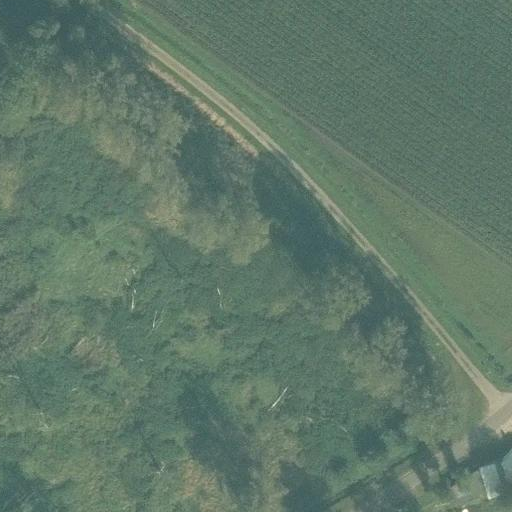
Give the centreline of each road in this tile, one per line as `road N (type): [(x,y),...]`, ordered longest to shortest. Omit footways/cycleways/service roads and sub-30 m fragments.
road 1 (unclassified): [(498,418),(310,188),(210,95),(82,0)]
road 2 (unclassified): [(348,511),(498,418)]
